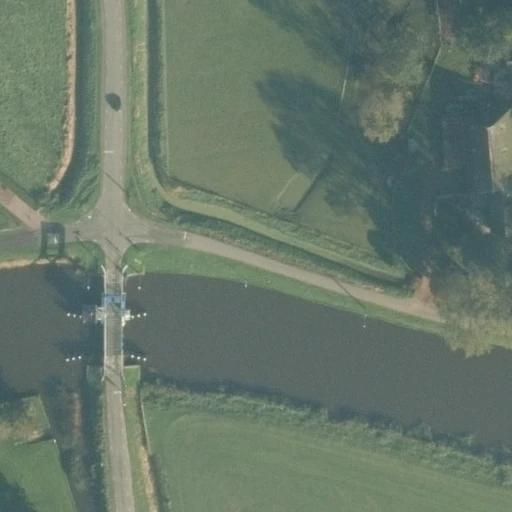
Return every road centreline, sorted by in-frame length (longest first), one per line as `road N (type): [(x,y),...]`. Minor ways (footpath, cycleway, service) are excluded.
road 1 (unclassified): [(113,228),(182,239),(416,309),(511,328)]
road 2 (tertiary): [(122,511),(113,228)]
road 3 (tertiary): [(113,228),(109,0)]
